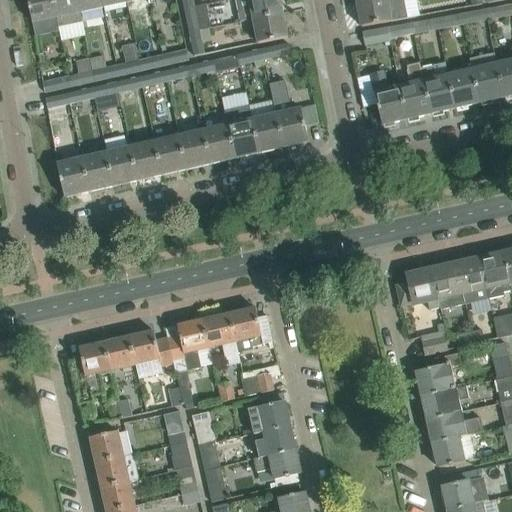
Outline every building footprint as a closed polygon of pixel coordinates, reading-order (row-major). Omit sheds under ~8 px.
[(27,0),(32,23),(55,19),(51,0),(27,0)] [(51,0),(55,19),(57,18),(59,28),(83,23),(81,13),(78,14),(75,0),(51,0)] [(99,0),(75,0),(78,14),(81,13),(102,9),(99,0)] [(125,0),(99,0),(102,9),(126,4),(125,0)] [(182,0),(184,11),(194,9),(194,7),(192,0),(182,0)] [(253,19),(254,22),(283,16),(279,0),(235,0),(241,22),(253,19)] [(375,0),(357,4),(362,28),(408,19),(404,0),(375,0)] [(480,0),(468,0),(471,8),(482,6),(480,0)] [(184,11),(189,34),(200,32),(200,31),(211,28),(206,4),(194,7),(194,9),(184,11)] [(510,6),(484,11),(486,21),(511,16),(510,6)] [(484,11),(461,16),(463,25),(486,21),(484,11)] [(283,16),(254,22),(258,45),(288,39),(283,16)] [(461,16),(436,20),(438,30),(463,25),(461,16)] [(436,20),(411,25),(413,35),(438,30),(436,20)] [(411,25),(386,29),(389,42),(391,41),(390,39),(413,35),(411,25)] [(389,42),(386,29),(363,34),(365,46),(389,42)] [(200,32),(189,34),(194,57),(205,54),(200,32)] [(126,64),(114,67),(116,77),(141,71),(138,61),(135,44),(121,47),(126,64)] [(288,44),(270,48),(273,59),(291,55),(288,44)] [(187,50),(162,56),(164,66),(189,61),(187,50)] [(254,52),(238,56),(240,66),(254,63),(257,62),(254,52)] [(472,70),(471,71),(479,104),(503,99),(495,65),(497,65),(495,54),(470,59),(472,70)] [(104,56),(89,59),(88,60),(93,82),(116,77),(114,67),(106,69),(104,56)] [(162,56),(138,61),(141,71),(164,66),(162,56)] [(238,56),(213,61),(216,72),(240,66),(238,56)] [(79,75),(67,78),(69,88),(93,82),(88,60),(89,59),(76,62),(79,75)] [(213,61),(197,65),(200,75),(206,74),(216,72),(213,61)] [(511,61),(497,65),(495,65),(503,99),(511,96),(511,61)] [(410,84),(399,87),(406,121),(430,115),(422,82),(420,68),(419,63),(407,66),(410,84)] [(445,63),(420,68),(422,82),(430,115),(454,110),(447,76),(448,76),(445,63)] [(179,69),(165,72),(167,83),(182,79),(179,69)] [(471,71),(448,76),(447,76),(454,110),(479,104),(471,71)] [(165,72),(148,76),(150,87),(167,83),(165,72)] [(406,121),(399,87),(388,89),(384,73),(370,76),(382,126),(406,121)] [(69,88),(67,78),(42,83),(45,93),(69,88)] [(132,80),(116,83),(118,94),(135,90),(132,80)] [(269,85),(276,115),(277,115),(285,149),(309,143),(301,109),(292,111),(285,82),(269,85)] [(116,83),(92,89),(94,99),(118,94),(116,83)] [(83,91),(67,94),(70,105),(85,102),(83,91)] [(70,105),(67,94),(45,99),(46,101),(47,110),(62,107),(70,105)] [(225,112),(228,126),(236,160),(260,154),(253,120),(249,107),(225,112)] [(277,115),(276,115),(253,120),(260,154),(285,149),(277,115)] [(56,121),(50,123),(53,136),(59,135),(56,121)] [(228,126),(204,131),(212,165),(236,160),(228,126)] [(204,131),(179,137),(187,171),(212,165),(204,131)] [(179,137),(155,143),(163,176),(187,171),(179,137)] [(155,143),(131,148),(138,182),(163,176),(155,143)] [(131,148),(106,154),(114,187),(138,182),(131,148)] [(106,154),(82,159),(90,193),(114,187),(106,154)] [(90,193),(82,159),(57,165),(65,199),(90,193)] [(504,254),(480,259),(487,289),(489,299),(504,296),(503,293),(511,291),(504,254)] [(480,259),(456,265),(464,305),(489,299),(487,289),(480,259)] [(456,265),(431,270),(440,308),(440,310),(464,305),(456,265)] [(440,308),(431,270),(407,276),(409,284),(396,287),(401,308),(402,308),(413,305),(413,306),(414,306),(417,316),(431,313),(430,310),(440,308)] [(255,309),(228,315),(234,344),(250,340),(253,352),(265,349),(255,309)] [(511,314),(493,319),(497,339),(511,335),(511,314)] [(228,315),(203,321),(209,350),(223,346),(228,365),(239,363),(234,344),(228,315)] [(180,337),(167,340),(173,365),(175,374),(187,372),(200,369),(198,360),(197,352),(209,350),(203,321),(178,327),(180,337)] [(439,332),(420,337),(422,342),(444,337),(447,337),(444,323),(437,325),(439,332)] [(482,330),(470,332),(473,345),(485,342),(482,330)] [(154,332),(127,338),(134,366),(160,360),(161,368),(173,365),(167,340),(156,342),(154,332)] [(473,345),(470,332),(455,335),(458,348),(473,345)] [(444,337),(422,342),(421,342),(424,356),(447,351),(444,337)] [(127,338),(103,344),(110,372),(134,366),(127,338)] [(489,347),(497,380),(497,381),(511,377),(511,371),(506,343),(489,347)] [(110,372),(103,344),(79,349),(82,361),(70,364),(79,406),(91,403),(90,397),(103,394),(99,374),(110,372)] [(416,374),(422,397),(455,390),(455,389),(451,369),(462,366),(460,354),(425,362),(427,371),(416,374)] [(248,397),(275,391),(271,375),(258,378),(259,382),(245,385),(248,397)] [(495,381),(501,405),(511,402),(511,377),(497,381),(497,380),(495,381)] [(236,400),(231,382),(217,385),(222,403),(236,400)] [(191,386),(178,388),(182,405),(194,402),(191,386)] [(422,397),(427,421),(453,415),(462,413),(459,401),(469,399),(466,387),(455,389),(455,390),(422,397)] [(182,405),(178,388),(168,390),(171,408),(182,405)] [(118,404),(117,404),(120,420),(133,417),(129,399),(117,401),(118,404)] [(511,402),(501,405),(506,427),(511,425),(511,402)] [(254,435),(255,436),(291,428),(285,403),(274,406),(273,405),(269,406),(270,407),(258,409),(249,411),(253,429),(254,435)] [(120,420),(117,404),(108,406),(112,421),(120,420)] [(191,416),(199,449),(215,445),(214,442),(216,441),(210,412),(191,416)] [(480,418),(464,421),(462,413),(453,415),(427,421),(432,444),(470,435),(477,433),(484,432),(480,418)] [(257,447),(259,458),(259,459),(296,450),(291,428),(264,434),(265,440),(256,442),(257,447)] [(253,429),(243,431),(245,438),(255,436),(254,435),(253,429)] [(96,464),(124,458),(118,433),(90,439),(96,464)] [(187,443),(185,433),(169,437),(171,447),(187,443)] [(470,435),(432,444),(438,468),(449,466),(449,467),(453,466),(453,465),(463,462),(465,462),(474,454),(470,435)] [(190,454),(187,443),(171,447),(177,472),(193,468),(190,454)] [(199,449),(204,471),(220,467),(215,445),(199,449)] [(259,459),(259,458),(254,459),(257,472),(272,469),(275,480),(286,478),(286,479),(290,478),(290,477),(301,474),(296,450),(259,459)] [(129,483),(124,458),(96,464),(101,489),(129,483)] [(220,467),(204,471),(212,503),(228,499),(220,467)] [(442,488),(448,511),(483,504),(487,502),(482,479),(468,482),(458,484),(457,483),(453,484),(454,485),(442,488)] [(199,493),(196,482),(180,486),(182,496),(199,493)] [(113,511),(135,507),(129,483),(101,489),(106,511),(113,511)] [(201,503),(199,493),(182,496),(185,507),(201,503)] [(309,511),(305,494),(294,496),(294,495),(290,496),(290,497),(279,500),(281,511),(276,511),(309,511)]
